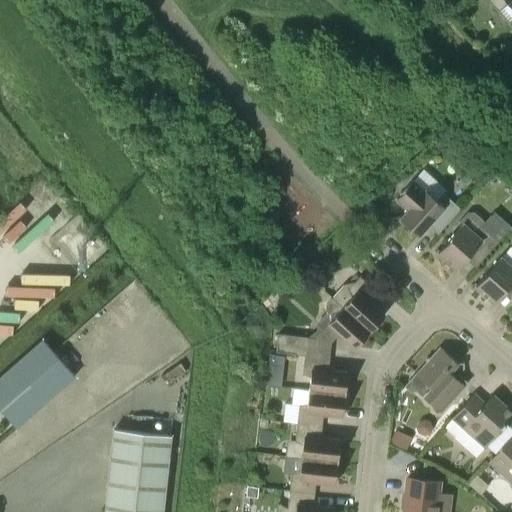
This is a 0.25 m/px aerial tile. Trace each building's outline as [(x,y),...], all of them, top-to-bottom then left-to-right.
[(511,0),(485,0),(498,12),(506,4),(511,9),(511,0)] [(424,192),(412,181),(396,200),(408,210),(400,220),(419,236),(428,226),(438,234),(460,209),(443,194),(437,201),(426,191),(424,192)] [(486,222),(474,211),(467,212),(459,221),(463,224),(437,253),(456,270),(466,260),(475,268),(498,243),(511,227),(495,212),(486,222)] [(511,267),(501,258),(475,287),(494,304),(503,293),(511,300),(511,267)] [(377,292),(360,277),(351,287),(353,291),(340,306),(370,332),(374,328),(373,328),(385,315),(369,301),(377,292)] [(366,336),(370,332),(340,306),(332,298),(330,298),(325,304),(326,311),(326,312),(317,322),(317,330),(308,337),(278,333),(276,352),(305,355),(304,356),(330,359),(331,343),(339,334),(355,349),(366,336)] [(0,409),(16,428),(75,377),(43,340),(0,377),(0,409)] [(441,413),(465,386),(450,373),(458,364),(440,348),(416,374),(425,382),(417,391),(441,413)] [(329,359),(330,359),(304,356),(302,375),(304,375),(311,378),(310,385),(309,385),(309,391),(345,395),(346,389),(347,372),(327,370),(328,359),(329,359)] [(345,400),(345,395),(309,391),(308,396),(309,396),(308,403),(300,405),(299,405),(297,423),(320,426),(322,414),(343,417),(344,400),(345,400)] [(485,404),(474,394),(452,418),(463,428),(455,436),(477,456),(506,424),(505,423),(511,415),(511,412),(493,395),(485,404)] [(319,438),(320,426),(297,423),(295,440),(288,439),(286,456),(301,458),(338,462),(338,457),(340,440),(319,438)] [(104,511),(162,511),(171,435),(114,429),(104,511)] [(406,449),(412,437),(398,429),(392,442),(406,449)] [(511,436),(489,462),(511,482),(511,481),(511,436)] [(337,468),(338,462),(301,458),(286,456),(284,473),(291,474),(289,491),(313,494),(314,482),(335,484),(337,468)] [(448,511),(450,493),(438,492),(439,484),(435,483),(435,481),(407,478),(403,511),(448,511)] [(258,487),(247,487),(247,496),(258,497),(258,487)] [(289,491),(288,508),(287,511),(332,511),(332,507),(311,505),(313,494),(289,491)]
